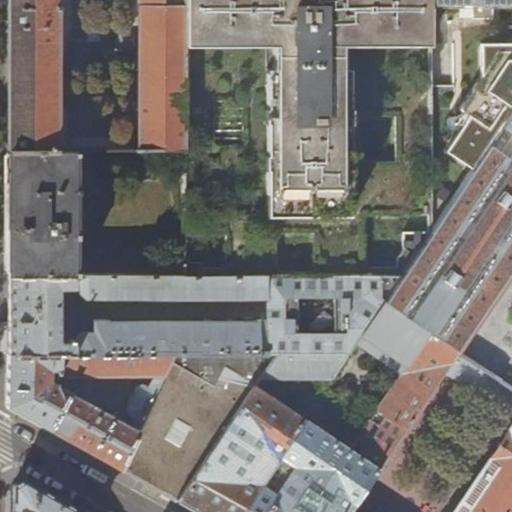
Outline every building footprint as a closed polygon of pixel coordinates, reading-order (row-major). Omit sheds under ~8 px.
[(53,149),(53,0),(7,0),(8,149),(53,149)] [(138,0),(139,28),(114,28),(114,51),(139,51),(138,149),(145,149),(158,149),(182,149),(182,41),(182,0),(138,0)] [(182,0),(182,41),(264,42),(263,223),(351,223),(350,42),(429,42),(429,6),(428,0),(182,0)] [(365,274),(365,215),(429,216),(429,42),(350,42),(351,223),(263,223),(264,42),(182,41),(182,149),(181,231),(223,233),(223,265),(197,264),(197,260),(181,260),(181,274),(223,274),(276,274),(275,233),(314,233),(313,274),(365,274)] [(511,42),(429,42),(429,216),(429,233),(502,126),(511,109),(511,42)] [(511,109),(502,126),(511,132),(511,109)] [(511,270),(511,132),(502,126),(429,233),(401,274),(382,302),(457,352),(511,270)] [(75,149),(53,149),(8,149),(7,208),(7,248),(7,261),(7,274),(75,274),(75,269),(73,269),(73,236),(75,235),(75,231),(73,231),(72,190),(76,190),(76,185),(72,185),(72,153),(75,152),(75,149)] [(158,173),(158,149),(145,149),(145,173),(158,173)] [(395,260),(395,274),(401,274),(429,233),(402,233),(402,250),(395,260)] [(511,270),(457,352),(511,390),(511,270)] [(313,274),(276,274),(223,274),(181,274),(75,274),(7,274),(7,311),(7,353),(173,354),(276,354),(348,353),(355,342),(382,302),(401,274),(395,274),(365,274),(313,274)] [(350,451),(254,386),(176,500),(197,511),(348,511),(445,369),(457,352),(382,302),(355,342),(402,374),(350,451)] [(511,511),(511,390),(457,352),(445,369),(511,414),(511,424),(453,511),(511,511)] [(7,405),(74,443),(118,468),(173,354),(7,353),(7,405)] [(276,354),(260,378),(332,378),(348,353),(276,354)] [(260,378),(276,354),(173,354),(118,468),(144,482),(176,500),(254,386),(260,378)] [(65,511),(43,499),(21,487),(13,491),(7,494),(7,511),(65,511)]
